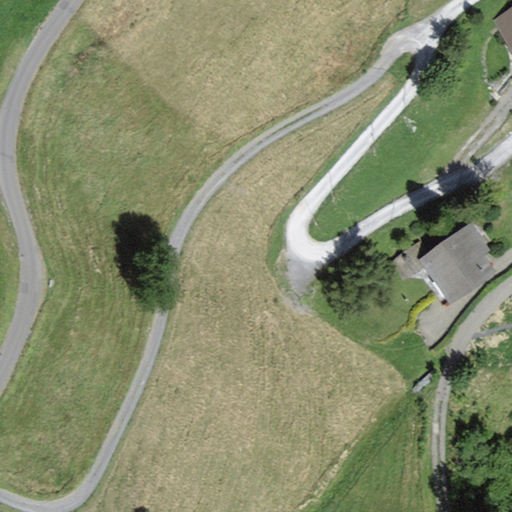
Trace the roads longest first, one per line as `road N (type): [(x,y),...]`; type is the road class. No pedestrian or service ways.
road 1 (track): [(511,145),(335,248),(306,245),(304,215),(421,74),(421,46),(394,50),(364,83),(238,158),(189,215),(171,250),(154,341),(92,482),(55,508),(0,493)]
road 2 (unclassified): [(72,0),(13,100),(9,174),(30,283),(0,373)]
road 3 (track): [(511,284),(474,319),(446,375),(437,449),(447,511)]
